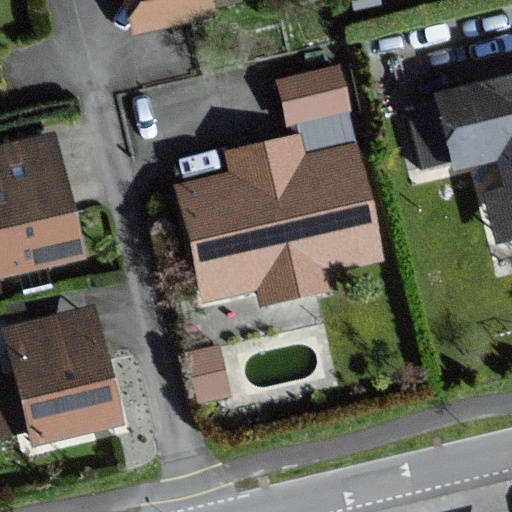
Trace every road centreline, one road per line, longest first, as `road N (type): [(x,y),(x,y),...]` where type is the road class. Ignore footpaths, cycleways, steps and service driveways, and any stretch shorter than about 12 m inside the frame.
road 1 (residential): [(60,0),(99,101),(188,511)]
road 2 (residential): [(511,449),(245,511)]
